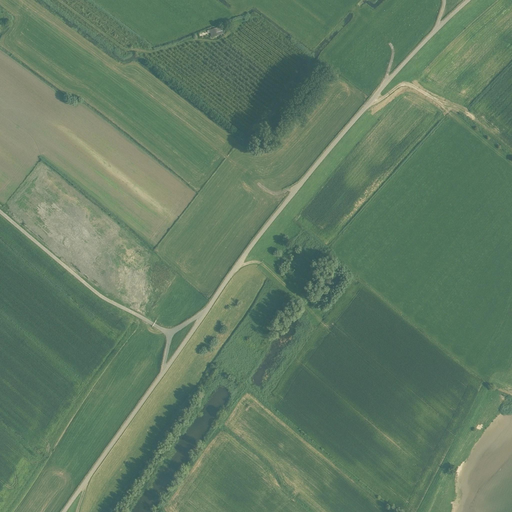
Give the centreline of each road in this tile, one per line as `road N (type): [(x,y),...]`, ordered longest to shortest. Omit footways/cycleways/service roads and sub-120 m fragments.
road 1 (unclassified): [(65,511),(295,190),(470,0)]
road 2 (track): [(16,0),(273,194),(295,190)]
road 3 (track): [(236,268),(264,265),(457,450)]
road 4 (track): [(207,311),(169,333),(159,329),(103,298),(0,211)]
road 5 (track): [(33,511),(148,360),(154,326)]
